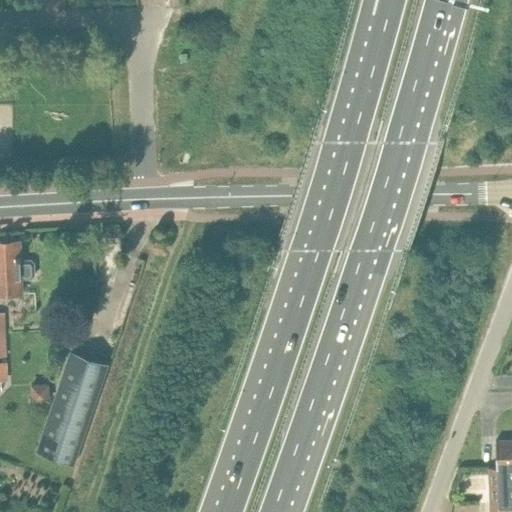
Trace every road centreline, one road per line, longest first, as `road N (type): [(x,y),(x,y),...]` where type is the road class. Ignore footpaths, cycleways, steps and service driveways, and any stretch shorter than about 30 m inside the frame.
road 1 (trunk): [(271,511),(366,248),(437,0)]
road 2 (trunk): [(373,69),(227,511)]
road 3 (tertiary): [(148,201),(511,192)]
road 4 (residential): [(148,201),(137,45),(126,26),(99,19),(0,22)]
road 5 (unclassified): [(431,511),(511,289)]
road 6 (tertiary): [(0,208),(148,201)]
